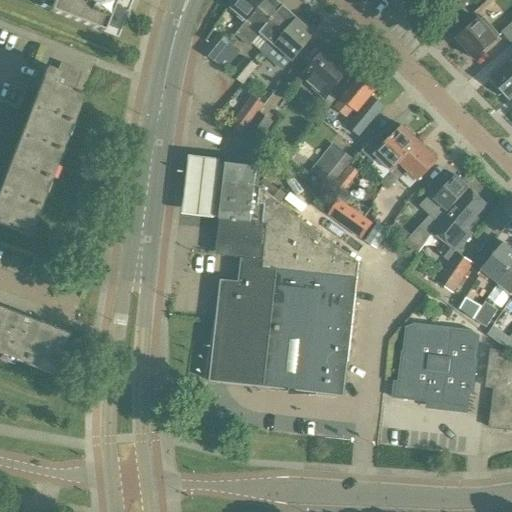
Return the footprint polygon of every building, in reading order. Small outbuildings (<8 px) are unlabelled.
[(52,0),(48,11),(101,32),(111,10),(114,0),(52,0)] [(239,0),(233,8),(230,12),(244,24),(247,20),(265,0),(239,0)] [(261,33),(283,8),(274,0),(265,0),(247,20),(244,24),(235,35),(249,47),(261,33)] [(283,8),(261,33),(269,40),(262,48),(268,53),(275,45),(297,20),(283,8)] [(474,60),(497,40),(496,39),(499,37),(484,19),(481,21),(479,19),(456,40),(474,60)] [(297,20),(275,45),(293,60),(315,35),(297,20)] [(511,23),(501,33),(511,43),(511,42),(511,23)] [(215,61),(228,44),(230,42),(219,34),(203,53),(214,61),(215,61)] [(300,79),(324,100),(352,68),(328,47),(300,79)] [(257,67),(246,58),(232,75),(243,84),(257,67)] [(511,59),(491,79),(510,100),(511,97),(511,59)] [(45,69),(50,71),(41,94),(0,199),(0,225),(17,232),(17,233),(22,236),(23,235),(28,237),(83,95),(73,91),(81,72),(60,63),(56,72),(45,68),(45,69)] [(360,76),(334,108),(346,118),(354,110),(357,113),(349,123),(361,133),(383,106),(371,96),(376,90),(360,76)] [(230,127),(241,135),(257,113),(246,105),(230,127)] [(258,112),(257,113),(241,135),(256,146),(273,123),(258,112)] [(387,142),(374,155),(392,172),(399,165),(420,143),(402,126),(387,142)] [(392,172),(381,184),(387,190),(397,179),(398,180),(407,172),(417,182),(438,161),(436,159),(437,156),(431,150),(428,151),(420,143),(399,165),(392,172)] [(333,144),(304,180),(324,196),(353,160),(333,144)] [(209,382),(263,388),(344,397),(347,364),(348,364),(359,263),(273,199),(279,191),(264,179),(261,182),(255,182),(256,173),(257,173),(257,167),(226,164),(225,165),(226,166),(220,220),(227,220),(223,256),(241,258),(238,283),(220,281),(209,382)] [(469,190),(456,178),(456,177),(455,176),(435,198),(432,195),(419,208),(430,217),(405,245),(417,257),(434,233),(445,217),(451,209),(451,210),(469,190)] [(436,282),(453,294),(473,264),(457,252),(472,235),(465,229),(486,205),(469,190),(451,210),(451,209),(445,217),(434,233),(447,244),(439,253),(449,262),(436,282)] [(372,224),(339,200),(329,215),(361,239),(372,224)] [(389,231),(382,227),(377,223),(365,242),(377,250),(389,231)] [(511,250),(503,243),(480,271),(496,284),(497,283),(511,265),(511,250)] [(496,284),(511,297),(511,265),(497,283),(496,284)] [(466,298),(459,310),(474,321),(482,307),(466,298)] [(482,307),(474,321),(486,328),(497,310),(485,303),(482,307)] [(0,355),(51,375),(67,335),(0,308),(0,355)] [(428,407),(465,411),(467,392),(473,393),(477,362),(476,361),(479,337),(480,337),(480,336),(479,336),(472,330),(414,323),(406,327),(405,327),(405,328),(406,328),(403,353),(402,352),(398,382),(394,382),(392,398),(428,403),(428,407)] [(493,327),(487,335),(503,347),(505,345),(505,344),(509,339),(493,327)] [(511,361),(497,350),(491,349),(486,388),(494,389),(489,428),(511,430),(511,361)]
